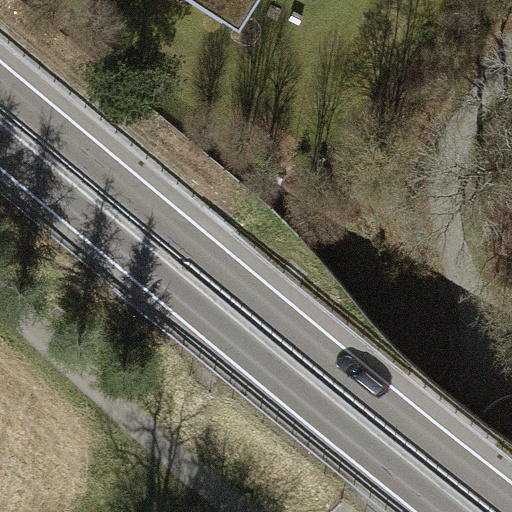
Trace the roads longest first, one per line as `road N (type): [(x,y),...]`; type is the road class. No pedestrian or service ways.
road 1 (trunk): [(511,505),(0,83)]
road 2 (trunk): [(0,144),(443,511)]
road 3 (track): [(484,353),(352,240),(346,169),(511,0)]
road 4 (track): [(0,295),(248,511)]
road 5 (track): [(360,511),(484,353)]
